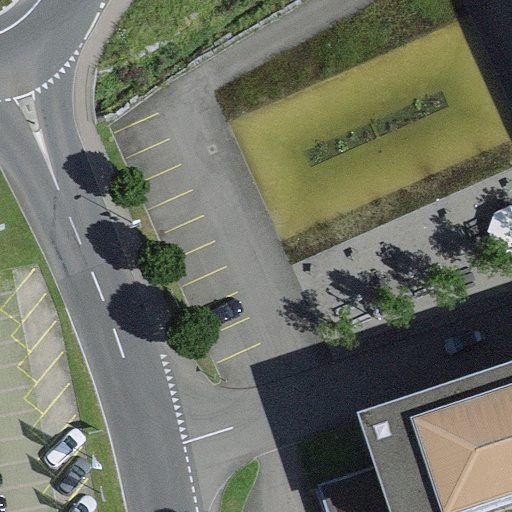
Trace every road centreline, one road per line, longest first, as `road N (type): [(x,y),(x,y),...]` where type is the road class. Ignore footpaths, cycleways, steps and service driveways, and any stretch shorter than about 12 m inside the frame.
road 1 (residential): [(158,452),(1,66)]
road 2 (residential): [(158,452),(511,337)]
